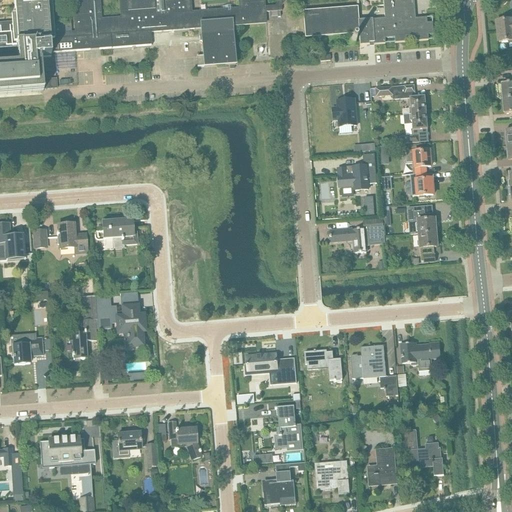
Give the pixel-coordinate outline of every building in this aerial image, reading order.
[(0,0),(0,55),(17,54),(18,64),(0,65),(0,94),(43,91),(43,90),(57,88),(56,79),(42,80),(41,70),(40,57),(42,57),(42,58),(51,57),(50,53),(51,53),(46,0),(0,0)] [(46,0),(51,53),(202,40),(204,68),(235,65),(232,26),(266,23),(265,12),(282,11),(281,6),(286,0),(279,0),(274,6),(265,7),(264,0),(46,0)] [(499,42),(509,41),(511,40),(511,21),(511,20),(497,22),(499,42)] [(511,83),(502,84),(503,99),(511,98),(511,83)] [(412,115),(426,114),(425,97),(415,98),(414,86),(376,89),(376,97),(392,96),(393,100),(410,99),(412,115)] [(511,98),(503,99),(504,115),(511,113),(511,98)] [(338,109),(333,109),(334,121),(339,121),(339,128),(357,126),(355,100),(337,102),(338,109)] [(406,123),(412,123),(413,136),(400,137),(401,145),(419,143),(418,131),(428,130),(426,114),(412,115),(405,115),(406,123)] [(336,151),(350,150),(350,139),(336,140),(336,151)] [(430,151),(414,153),(406,153),(407,164),(415,163),(416,175),(426,174),(425,168),(431,167),(430,151)] [(366,167),(364,167),(354,168),(354,169),(346,170),(346,169),(338,170),(339,176),(338,176),(339,188),(355,187),(355,191),(368,190),(366,167)] [(426,174),(416,175),(411,175),(411,181),(416,181),(418,197),(419,197),(420,198),(424,198),(424,196),(433,195),(432,180),(426,180),(426,174)] [(372,197),(365,198),(366,215),(374,215),(372,197)] [(131,217),(125,218),(110,219),(110,222),(102,223),(103,240),(112,239),(113,250),(123,249),(123,246),(137,245),(136,233),(133,233),(131,217)] [(418,235),(436,233),(435,219),(417,221),(418,235)] [(25,259),(24,246),(23,236),(22,236),(22,238),(9,239),(8,225),(9,225),(0,225),(0,243),(5,243),(6,261),(25,259)] [(57,234),(57,244),(58,250),(86,248),(85,235),(74,236),(74,225),(57,226),(58,234),(57,234)] [(368,247),(367,229),(330,232),(331,242),(354,241),(355,254),(366,253),(366,249),(366,247),(368,247)] [(45,231),(33,232),(35,249),(46,248),(45,231)] [(436,233),(418,235),(420,262),(424,262),(424,263),(434,262),(433,247),(438,247),(436,233)] [(110,295),(95,296),(95,297),(96,306),(96,317),(103,317),(103,319),(109,319),(110,324),(117,323),(118,334),(126,333),(127,348),(142,347),(140,317),(137,317),(137,307),(123,308),(123,314),(115,315),(115,309),(109,309),(108,296),(110,296),(110,295)] [(96,317),(96,306),(95,297),(83,298),(85,321),(83,321),(83,324),(81,324),(81,334),(76,334),(76,331),(68,332),(68,335),(69,343),(72,343),(73,355),(72,355),(72,357),(73,357),(73,361),(87,360),(86,342),(96,341),(95,320),(97,320),(96,317)] [(14,357),(13,357),(13,359),(14,359),(15,365),(30,364),(29,357),(36,357),(43,356),(42,340),(35,340),(35,336),(21,337),(21,346),(13,347),(14,357)] [(401,357),(401,358),(402,358),(402,364),(411,364),(411,366),(418,366),(419,372),(432,371),(431,359),(440,358),(439,344),(430,345),(430,346),(414,347),(414,344),(401,345),(402,356),(401,357)] [(358,356),(351,356),(352,380),(380,378),(381,389),(386,388),(387,397),(398,396),(398,387),(397,376),(386,377),(384,356),(384,346),(361,348),(361,357),(358,357),(358,356)] [(320,352),(316,352),(316,351),(314,351),(314,352),(304,353),(305,365),(318,364),(319,367),(328,366),(330,382),(343,381),(341,360),(333,361),(332,353),(325,353),(325,356),(321,356),(320,352)] [(275,373),(276,384),(294,383),(294,384),(295,384),(293,359),(282,360),(283,362),(275,363),(275,355),(261,357),(260,355),(255,356),(255,357),(246,358),(247,376),(275,373)] [(342,417),(341,399),(333,400),(334,418),(342,417)] [(293,407),(285,408),(275,409),(275,410),(279,409),(281,435),(279,435),(279,436),(275,437),(276,449),(288,447),(288,444),(294,444),(295,446),(296,446),(294,427),(295,427),(293,407)] [(437,415),(433,418),(436,423),(441,419),(437,415)] [(177,446),(187,446),(192,460),(201,457),(200,453),(201,453),(200,451),(199,451),(196,444),(195,430),(177,431),(176,431),(175,423),(176,423),(168,423),(169,441),(177,440),(177,446)] [(417,431),(402,432),(404,452),(408,451),(409,458),(416,457),(417,467),(433,466),(434,477),(444,476),(442,460),(439,460),(439,455),(440,455),(439,444),(426,445),(426,450),(418,451),(417,431)] [(130,457),(129,451),(141,450),(140,434),(118,435),(118,442),(114,443),(115,458),(130,457)] [(49,469),(85,466),(84,440),(79,440),(78,438),(74,439),(74,438),(73,438),(73,439),(70,439),(70,438),(69,438),(69,439),(66,439),(65,439),(62,440),(62,439),(61,439),(61,440),(58,440),(58,439),(57,439),(57,440),(53,440),(49,440),(49,442),(40,443),(40,446),(41,464),(42,469),(49,468),(49,469)] [(147,447),(148,465),(155,464),(154,447),(147,447)] [(397,485),(396,475),(394,449),(376,450),(377,467),(368,468),(370,486),(386,484),(386,483),(390,483),(390,486),(397,485)] [(0,457),(4,457),(5,466),(13,466),(12,460),(12,450),(3,450),(4,451),(0,451),(0,457)] [(254,464),(273,464),(273,455),(254,455),(254,464)] [(320,474),(320,475),(320,478),(319,478),(319,480),(320,480),(321,490),(332,489),(332,488),(334,488),(334,489),(338,489),(339,495),(350,494),(347,462),(336,463),(337,472),(329,472),(328,463),(315,464),(316,474),(320,474)] [(290,466),(290,469),(298,468),(298,474),(306,473),(305,464),(290,466)] [(290,473),(286,473),(276,474),(277,483),(263,484),(264,499),(268,499),(270,499),(271,504),(281,503),(280,499),(295,497),(293,480),(291,481),(290,473)] [(93,511),(93,499),(80,500),(80,501),(80,511),(85,511),(92,511),(93,511)]
